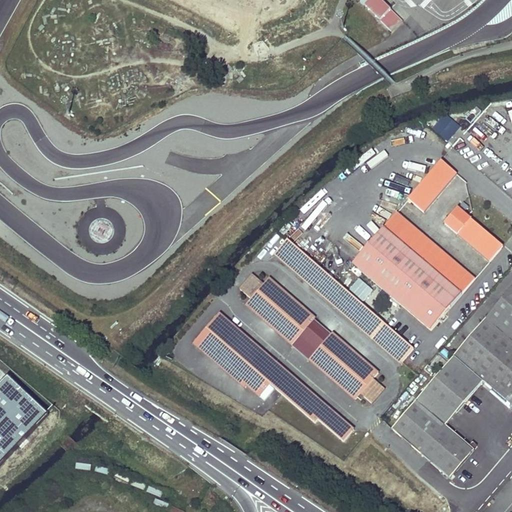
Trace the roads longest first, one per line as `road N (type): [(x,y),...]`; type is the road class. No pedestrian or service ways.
road 1 (tertiary): [(0,308),(195,444)]
road 2 (unknown): [(511,207),(438,143),(394,170),(340,222)]
road 3 (unknown): [(511,253),(430,348)]
